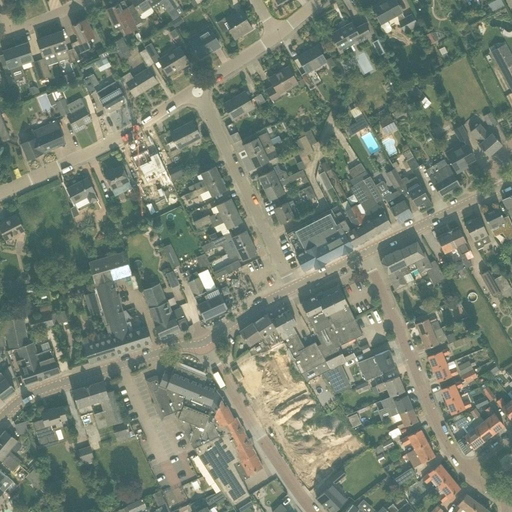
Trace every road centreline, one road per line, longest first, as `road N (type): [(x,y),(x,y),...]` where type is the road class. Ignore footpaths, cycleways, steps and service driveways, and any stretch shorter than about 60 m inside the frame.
road 1 (residential): [(465,469),(369,252)]
road 2 (residential): [(0,193),(195,92)]
road 3 (residential): [(294,287),(195,92)]
road 4 (unclassified): [(0,419),(40,390),(200,344)]
road 5 (residential): [(313,511),(200,344)]
road 6 (unclassified): [(369,252),(498,188)]
